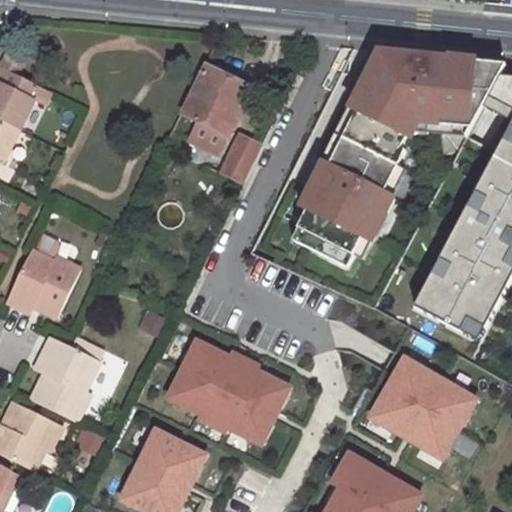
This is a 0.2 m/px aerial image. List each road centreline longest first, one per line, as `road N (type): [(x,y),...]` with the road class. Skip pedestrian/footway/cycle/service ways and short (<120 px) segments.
road 1 (residential): [(346,22),(221,282),(319,329),(336,390),(276,511)]
road 2 (tertiary): [(137,0),(346,22)]
road 3 (tertiary): [(346,22),(511,37)]
